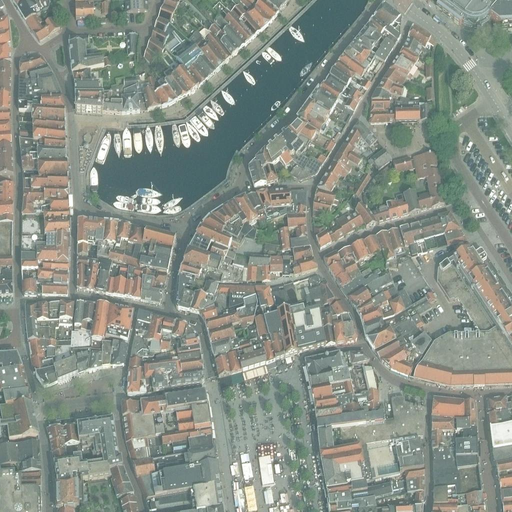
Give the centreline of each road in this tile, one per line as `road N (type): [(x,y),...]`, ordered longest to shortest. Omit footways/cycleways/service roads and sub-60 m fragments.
road 1 (residential): [(232,194),(169,226),(77,207),(70,120),(36,49)]
road 2 (residential): [(17,304),(15,58),(27,40)]
road 3 (residential): [(388,0),(379,1),(240,164),(232,194)]
road 4 (residential): [(313,187),(309,224),(317,258),(476,193)]
